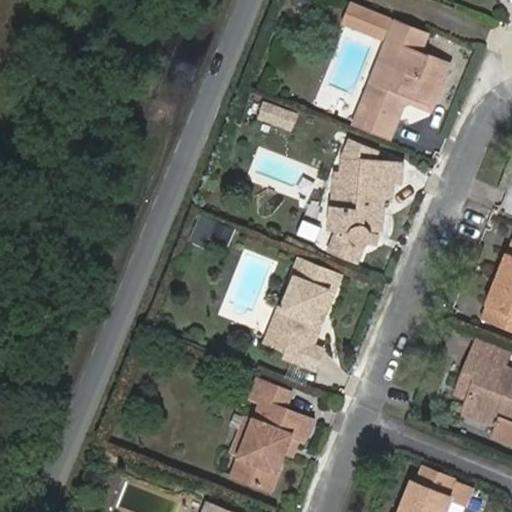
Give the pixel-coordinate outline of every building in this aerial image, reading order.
[(391,19),(354,4),(346,23),(390,40),(375,79),(381,81),(370,106),(364,104),(357,123),(391,136),(398,117),(392,115),(398,97),(408,93),(427,101),(443,61),(421,52),(428,34),(398,22),(393,32),(386,30),(391,19)] [(449,63),(443,61),(427,101),(408,93),(398,97),(392,115),(398,117),(406,99),(431,109),(449,63)] [(381,81),(375,79),(364,104),(370,106),(381,81)] [(259,124),(293,129),(296,108),(262,103),(259,124)] [(374,239),(374,237),(374,235),(372,230),(386,232),(388,198),(395,200),(396,184),(401,185),(401,167),(371,165),(376,156),(350,145),(343,163),(341,178),(334,179),(330,232),(336,233),(344,233),(335,255),(358,264),(363,250),(367,248),(371,244),(371,243),(373,241),(374,239)] [(328,253),(335,255),(344,233),(336,233),(328,253)] [(380,240),(374,237),(374,239),(373,241),(371,243),(371,244),(377,247),(380,240)] [(511,245),(503,268),(511,271),(503,291),(495,288),(483,318),(511,329),(511,245)] [(321,315),(326,317),(341,279),(300,263),(268,343),(289,352),(286,359),(317,371),(325,352),(314,348),(323,327),(317,324),(321,315)] [(511,271),(503,268),(499,277),(495,288),(503,291),(511,271)] [(323,327),(326,317),(321,315),(317,324),(323,327)] [(500,427),(497,435),(511,441),(511,370),(506,368),(511,354),(480,341),(460,386),(475,392),(472,398),(469,405),(503,420),(500,427)] [(255,422),(242,455),(234,475),(270,490),(284,453),(291,436),(298,438),(305,441),(312,420),(285,409),(291,393),(258,380),(251,397),(263,402),(255,422)] [(460,386),(458,392),(472,398),(475,392),(460,386)] [(469,405),(465,412),(500,427),(503,420),(469,405)] [(232,451),(242,455),(255,422),(245,418),(232,451)] [(292,456),(298,438),(291,436),(284,453),(292,456)] [(414,483),(402,511),(445,511),(451,498),(414,483)]
